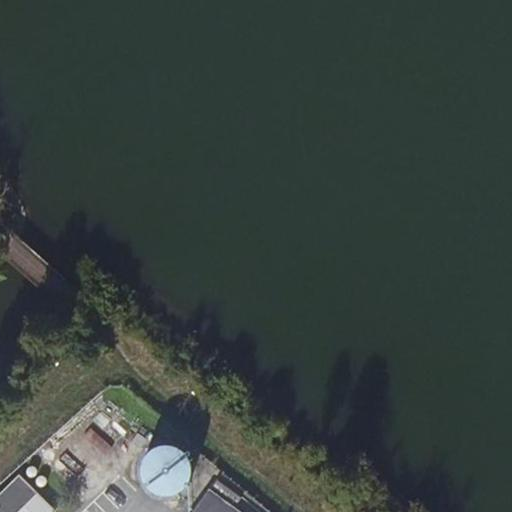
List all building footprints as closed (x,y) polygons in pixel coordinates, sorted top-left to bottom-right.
[(106,398),(65,440),(74,450),(64,460),(90,487),(100,476),(107,483),(135,454),(111,429),(123,416),(106,398)] [(189,442),(171,427),(165,434),(181,449),(183,450),(189,442)] [(183,450),(181,449),(174,446),(166,446),(159,447),(152,451),(147,456),(143,463),(142,470),(143,478),(146,485),(151,491),(157,495),(164,497),(172,497),(179,494),(186,490),(190,484),(193,477),(194,470),(192,462),(188,456),(183,450)] [(22,475),(0,496),(0,511),(56,511),(58,510),(22,475)] [(241,511),(211,489),(193,511),(241,511)]
